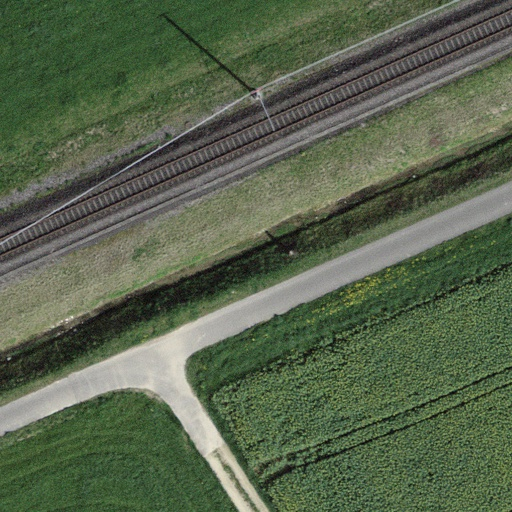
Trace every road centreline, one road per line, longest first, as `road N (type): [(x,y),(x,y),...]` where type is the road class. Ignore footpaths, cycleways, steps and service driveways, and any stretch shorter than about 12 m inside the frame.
road 1 (track): [(0,419),(511,197)]
road 2 (track): [(148,355),(247,511)]
